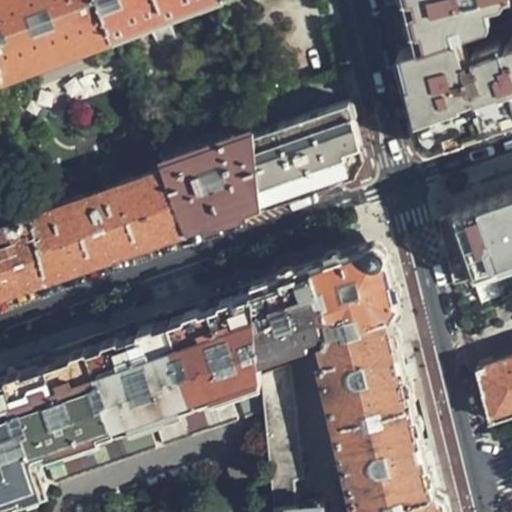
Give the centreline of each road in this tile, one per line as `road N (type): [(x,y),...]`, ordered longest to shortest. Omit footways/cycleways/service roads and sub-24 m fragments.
road 1 (secondary): [(0,323),(404,182)]
road 2 (unclassified): [(404,182),(476,474)]
road 3 (unclassified): [(358,0),(404,182)]
